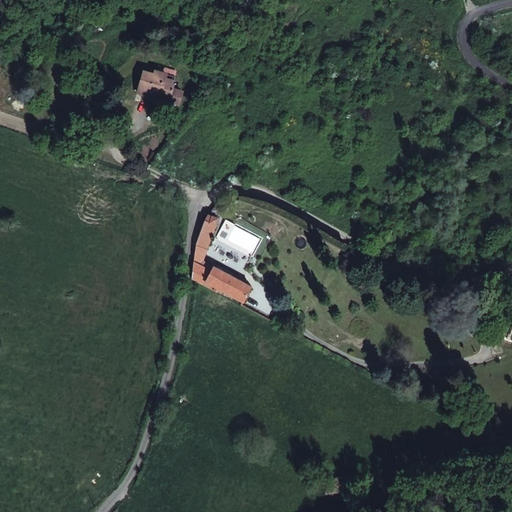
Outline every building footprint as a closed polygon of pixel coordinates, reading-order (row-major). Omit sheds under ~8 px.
[(174,78),(154,72),(153,76),(143,73),(139,88),(149,91),(148,96),(178,104),(181,92),(171,90),(174,78)] [(149,91),(139,88),(137,93),(148,96),(149,91)] [(215,225),(209,223),(212,216),(207,215),(204,222),(199,233),(195,246),(207,250),(215,225)] [(215,225),(217,219),(212,216),(209,223),(215,225)] [(207,250),(195,246),(193,263),(201,266),(207,250)] [(213,267),(203,262),(201,266),(211,271),(213,267)] [(201,266),(193,263),(191,279),(217,293),(218,290),(205,283),(211,271),(201,266)] [(251,287),(213,267),(211,271),(205,283),(218,290),(243,303),(251,287)]
